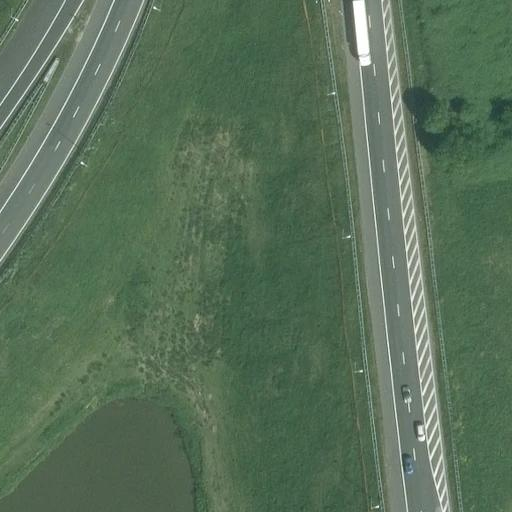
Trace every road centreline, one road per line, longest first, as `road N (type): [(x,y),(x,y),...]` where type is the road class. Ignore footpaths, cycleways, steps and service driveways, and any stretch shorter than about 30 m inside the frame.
road 1 (motorway): [(369,0),(423,511)]
road 2 (motorway): [(128,0),(0,235)]
road 3 (motorway): [(74,0),(0,117)]
